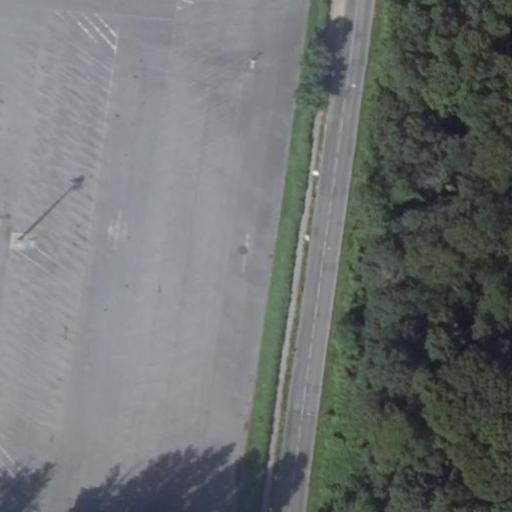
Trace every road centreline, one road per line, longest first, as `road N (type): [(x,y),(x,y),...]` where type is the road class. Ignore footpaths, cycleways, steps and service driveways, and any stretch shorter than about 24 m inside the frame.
road 1 (unknown): [(0,490),(106,485),(134,469),(158,422),(186,0)]
road 2 (tertiary): [(353,0),(293,511)]
